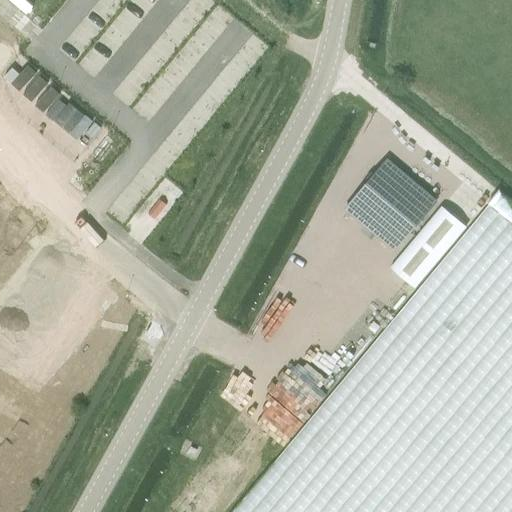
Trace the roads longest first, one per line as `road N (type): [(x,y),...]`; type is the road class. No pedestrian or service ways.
road 1 (unclassified): [(193,323),(323,83),(342,0)]
road 2 (unclassified): [(89,511),(193,323)]
road 3 (residential): [(193,323),(60,215)]
